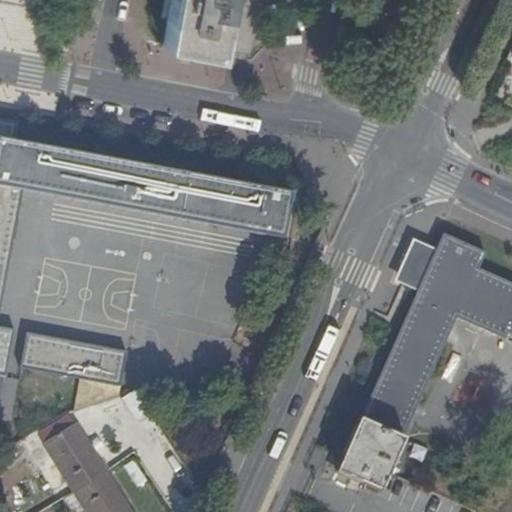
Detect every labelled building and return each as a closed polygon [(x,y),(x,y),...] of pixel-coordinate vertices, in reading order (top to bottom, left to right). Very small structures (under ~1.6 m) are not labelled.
[(174,0),(167,41),(222,52),(231,0),(174,0)] [(364,25),(342,21),(338,41),(360,45),(364,25)] [(0,272),(14,189),(275,238),(288,183),(147,159),(11,133),(14,120),(0,118),(0,272)] [(511,282),(481,268),(487,253),(446,233),(439,250),(420,291),(362,419),(360,419),(343,457),(337,471),(383,491),(391,474),(406,440),(406,437),(459,318),(505,339),(508,333),(511,334),(511,282)] [(420,291),(439,250),(418,239),(400,280),(420,291)] [(0,372),(8,374),(17,330),(0,326),(0,372)] [(123,385),(129,348),(30,330),(24,366),(123,385)] [(47,442),(77,490),(89,508),(90,511),(135,511),(78,421),(47,442)] [(82,511),(89,508),(77,490),(65,498),(73,511),(82,511)]
